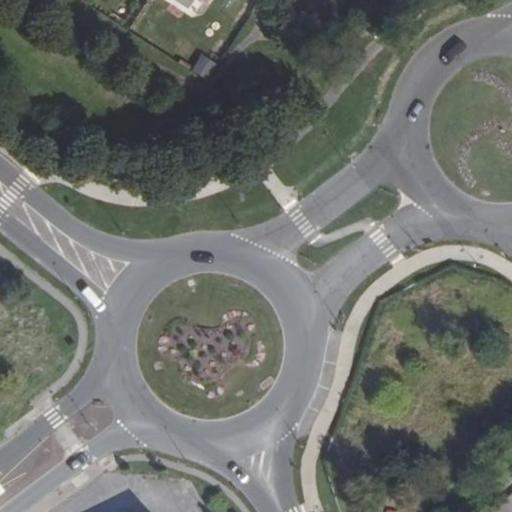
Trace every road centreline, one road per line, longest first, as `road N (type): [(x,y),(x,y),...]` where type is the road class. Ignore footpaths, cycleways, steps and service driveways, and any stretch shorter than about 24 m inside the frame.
road 1 (tertiary): [(404,130),(335,198),(228,263)]
road 2 (tertiary): [(194,263),(114,248),(73,228),(0,172)]
road 3 (tertiary): [(297,343),(326,292),(381,240),(452,208)]
road 4 (tertiary): [(0,219),(90,295),(123,346)]
road 5 (unclassified): [(13,511),(145,407)]
road 6 (unclassified): [(124,366),(0,461)]
road 7 (tertiary): [(475,33),(422,69),(404,130)]
road 8 (tertiary): [(180,430),(205,436),(254,424),(289,387)]
road 9 (tertiary): [(180,430),(275,511)]
road 10 (tertiary): [(284,511),(289,387)]
